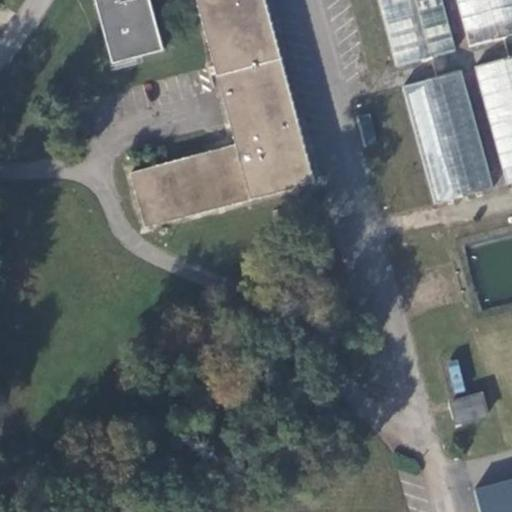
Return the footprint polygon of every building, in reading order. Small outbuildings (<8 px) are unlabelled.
[(98,0),(116,63),(167,48),(153,0),(200,0),(240,144),(132,172),(146,226),(316,181),(268,0),(98,0)] [(435,0),(372,0),(392,71),(450,55),(435,0)] [(511,37),(511,0),(453,0),(467,50),(511,37)] [(511,185),(511,58),(471,70),(504,187),(511,185)] [(487,192),(456,73),(398,89),(430,207),(487,192)] [(456,361),(446,364),(455,392),(464,389),(456,361)] [(490,414),(484,392),(451,401),(457,423),(490,414)] [(511,511),(511,477),(473,488),(478,511),(511,511)]
